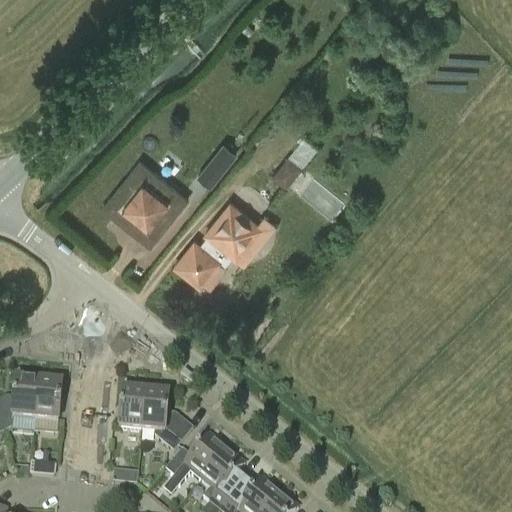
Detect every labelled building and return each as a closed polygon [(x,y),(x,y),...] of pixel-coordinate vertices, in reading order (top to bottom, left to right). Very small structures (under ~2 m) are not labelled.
[(212,185),(238,152),(224,141),(199,175),(212,185)] [(287,157),(271,177),(285,189),(301,169),(287,157)] [(139,162),(102,209),(130,232),(138,221),(147,228),(153,220),(164,228),(186,200),(139,162)] [(194,241),(174,266),(199,287),(201,283),(210,290),(226,269),(224,267),(232,257),(235,259),(236,260),(261,229),(258,226),(229,203),(204,234),(206,236),(198,245),(194,241)] [(7,407),(0,410),(0,423),(6,435),(13,431),(14,423),(35,425),(39,383),(17,381),(14,408),(7,407)] [(39,383),(35,425),(65,428),(69,386),(39,383)] [(143,435),(147,394),(124,392),(119,433),(143,435)] [(147,394),(143,435),(155,436),(155,440),(174,455),(175,454),(192,433),(176,419),(171,425),(167,425),(170,397),(147,394)] [(202,485),(228,453),(211,439),(193,461),(183,453),(168,472),(177,480),(185,471),(202,485)] [(228,453),(202,485),(218,498),(211,508),(216,511),(224,511),(236,498),(227,490),(246,468),(228,453)] [(30,465),(30,476),(54,479),(55,467),(30,465)] [(114,473),(113,485),(137,487),(138,475),(114,473)] [(246,505),(236,498),(224,511),(268,511),(281,497),(264,483),(246,505)] [(281,497),(268,511),(299,511),(300,511),(281,497)]
